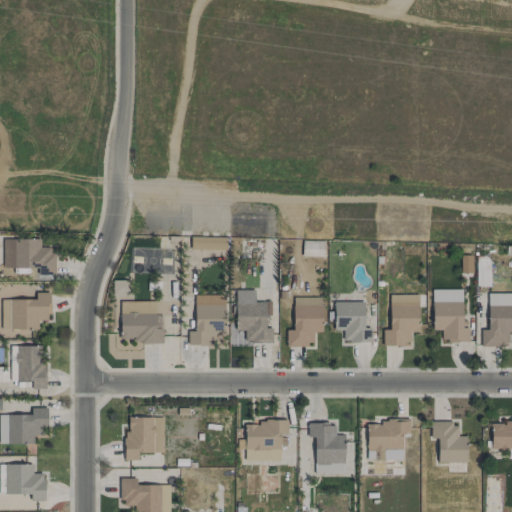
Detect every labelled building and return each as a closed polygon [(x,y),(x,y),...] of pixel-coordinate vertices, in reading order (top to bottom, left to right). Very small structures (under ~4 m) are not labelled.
[(225,237),(189,237),(189,250),(225,250),(225,237)] [(53,247),(39,247),(39,239),(2,238),(2,268),(37,268),(37,274),(52,275),(53,247)] [(322,256),(323,241),(301,240),(301,256),(322,256)] [(470,255),(459,255),(460,273),(470,273),(470,255)] [(475,286),(488,286),(489,260),(475,260),(475,286)] [(127,280),(111,280),(111,295),(127,295),(127,280)] [(271,342),(271,328),(264,328),(264,314),(270,314),(269,301),(253,301),(253,289),(233,289),(233,330),(244,330),(244,342),(271,342)] [(460,289),(430,289),(430,330),(439,330),(439,342),(467,341),(467,327),(461,327),(460,289)] [(34,299),(0,299),(0,328),(37,329),(37,320),(48,320),(48,292),(34,292),(34,299)] [(486,329),(480,329),(480,345),(507,345),(507,332),(511,331),(511,293),(511,294),(486,294),(486,329)] [(417,295),(388,294),(388,331),(382,331),(382,345),(409,345),(409,331),(417,331),(417,295)] [(321,332),(320,297),(291,297),(291,330),(285,330),(285,346),(312,345),(312,332),(321,332)] [(161,342),(161,315),(153,315),(153,301),(138,301),(138,310),(133,310),(133,303),(118,303),(118,342),(161,342)] [(362,301),(333,302),(334,330),(341,330),(341,343),(369,342),(369,327),(362,327),(362,301)] [(223,333),(223,305),(193,305),(192,331),(187,331),(187,344),(214,345),(214,332),(223,333)] [(44,388),(44,361),(40,361),(39,345),(14,346),(14,381),(29,381),(30,388),(44,388)] [(29,414),(0,414),(0,443),(32,443),(32,434),(45,434),(45,408),(29,408),(29,414)] [(162,417),(124,417),(124,460),(136,460),(136,452),(162,453),(162,417)] [(489,449),(511,448),(511,420),(489,421),(489,449)] [(243,460),(278,459),(278,434),(286,434),(286,421),(243,421),(243,460)] [(365,421),(365,451),(373,451),(372,459),(400,460),(400,434),(407,434),(408,421),(365,421)] [(429,422),(429,439),(435,439),(435,463),(465,462),(465,436),(456,436),(456,421),(429,422)] [(343,473),(343,434),(334,434),(334,423),(306,423),(306,437),(313,437),(313,473),(343,473)] [(43,500),(42,473),(31,473),(31,464),(0,463),(0,494),(29,493),(29,500),(43,500)] [(167,484),(134,485),(134,478),(119,478),(119,505),(134,505),(133,511),(162,511),(168,511),(167,484)]
